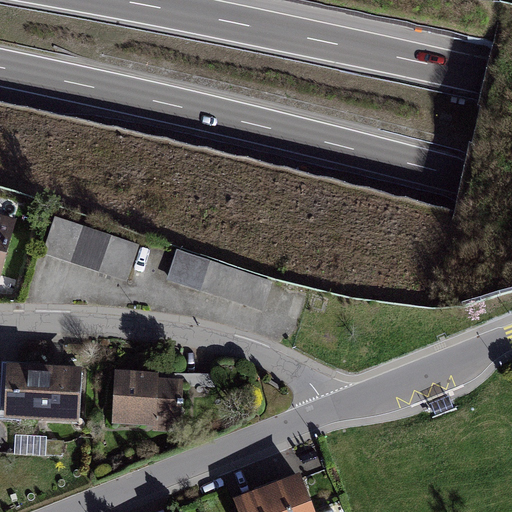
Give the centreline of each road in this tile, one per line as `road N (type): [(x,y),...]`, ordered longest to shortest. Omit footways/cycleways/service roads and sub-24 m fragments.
road 1 (motorway): [(0,65),(511,186)]
road 2 (motorway): [(511,80),(130,0)]
road 3 (residential): [(0,334),(188,329),(292,372),(329,413)]
road 4 (residential): [(72,511),(329,413)]
road 5 (residential): [(329,413),(511,338)]
